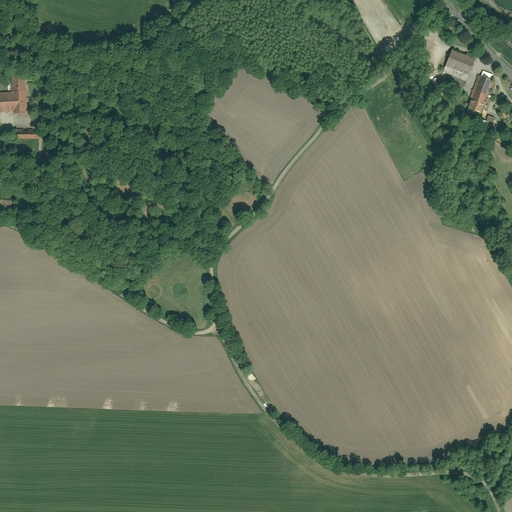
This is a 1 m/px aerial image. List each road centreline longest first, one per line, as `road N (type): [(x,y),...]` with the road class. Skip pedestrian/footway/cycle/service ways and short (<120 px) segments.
road 1 (residential): [(455,16),(333,111),(217,249),(209,264),(218,328)]
road 2 (track): [(226,344),(271,414),(323,461),(374,473),(462,474),(485,484),(498,511)]
road 3 (residential): [(218,328),(191,333),(170,325),(18,228)]
